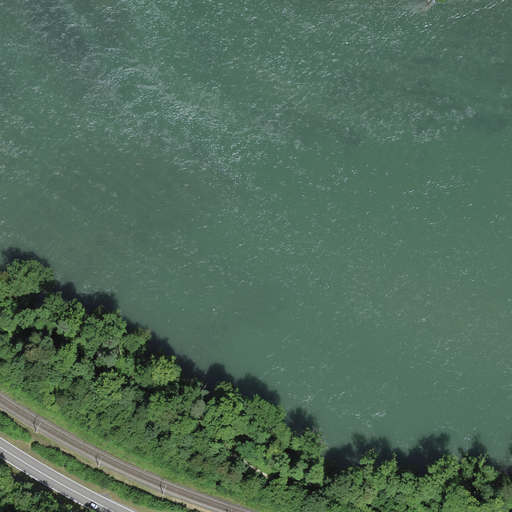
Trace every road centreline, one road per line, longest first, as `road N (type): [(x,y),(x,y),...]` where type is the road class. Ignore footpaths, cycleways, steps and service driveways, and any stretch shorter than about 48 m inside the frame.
road 1 (track): [(0,335),(132,386),(297,488),(373,511)]
road 2 (primary): [(110,511),(0,449)]
